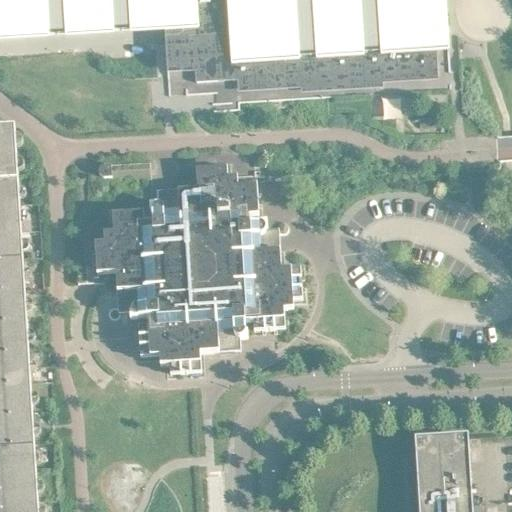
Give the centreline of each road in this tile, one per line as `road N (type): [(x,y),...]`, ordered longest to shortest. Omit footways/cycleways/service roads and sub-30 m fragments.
road 1 (tertiary): [(511,367),(283,391),(257,414),(246,444),(250,511)]
road 2 (tertiary): [(274,511),(273,448),(308,408),(511,394)]
